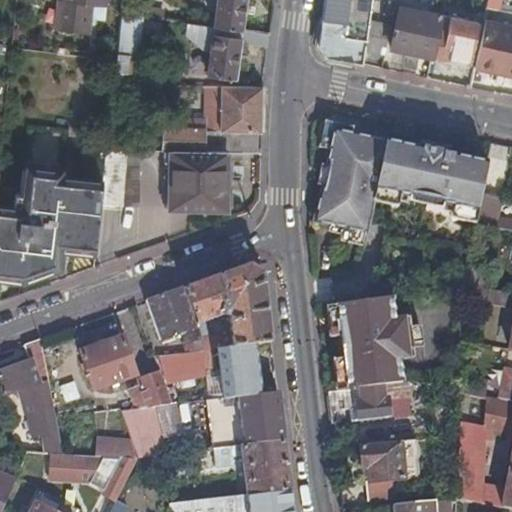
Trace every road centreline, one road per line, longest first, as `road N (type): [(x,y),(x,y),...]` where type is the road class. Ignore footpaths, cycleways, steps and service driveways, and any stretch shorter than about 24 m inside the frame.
road 1 (residential): [(0,329),(283,226)]
road 2 (tertiary): [(283,226),(325,511)]
road 3 (tertiary): [(511,124),(287,78)]
road 4 (tertiary): [(287,78),(283,226)]
